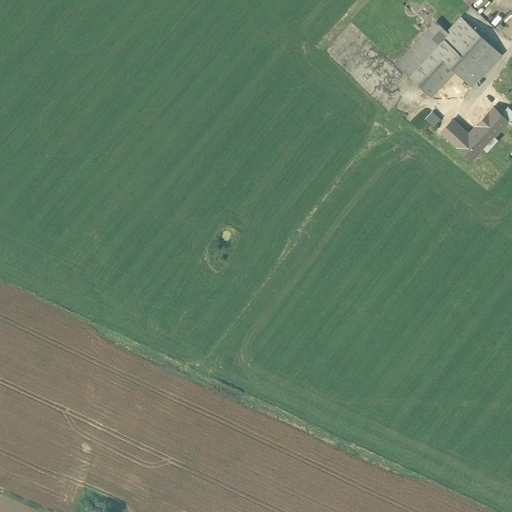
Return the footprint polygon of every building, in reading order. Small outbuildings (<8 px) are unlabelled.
[(500,54),(460,17),(444,33),(407,74),(430,95),(453,69),(471,85),(500,54)] [(394,62),(407,74),(444,33),(431,22),(394,62)] [(511,110),(507,106),(500,114),(508,120),(507,121),(511,125),(511,110)] [(493,107),(466,135),(456,126),(447,136),(464,152),(471,145),(476,150),(481,145),(487,150),(497,139),(494,136),(507,121),(508,120),(500,114),(493,107)] [(432,111),(424,119),(431,126),(439,118),(432,111)] [(452,119),(441,131),(447,136),(456,126),(457,125),(452,119)]
